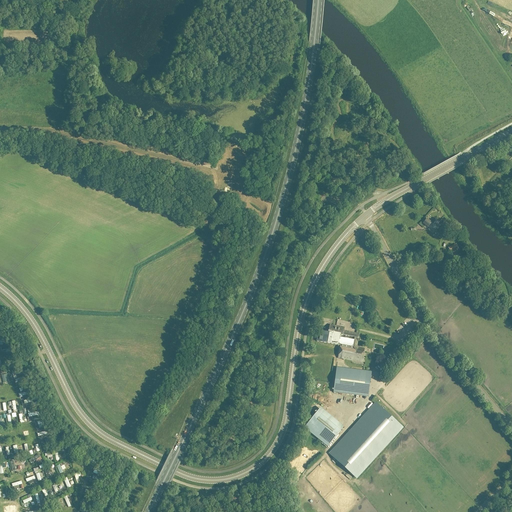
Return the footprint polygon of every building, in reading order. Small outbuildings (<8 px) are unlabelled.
[(439,222),(435,219),(431,223),(427,219),(424,224),(428,227),(434,232),(439,225),(438,223),(439,222)] [(456,244),(448,247),(451,254),(459,250),(456,244)] [(339,358),(363,362),(365,349),(354,347),(357,334),(344,331),(344,327),(330,324),(329,329),(328,332),(328,334),(318,332),(317,341),(338,345),(337,349),(340,349),(339,358)] [(371,375),(336,370),(334,389),(369,394),(371,375)] [(367,419),(335,454),(357,474),(401,426),(375,403),(363,416),(367,419)] [(317,411),(304,427),(328,447),(341,430),(317,411)] [(27,506),(35,502),(32,497),(24,501),(27,506)]
